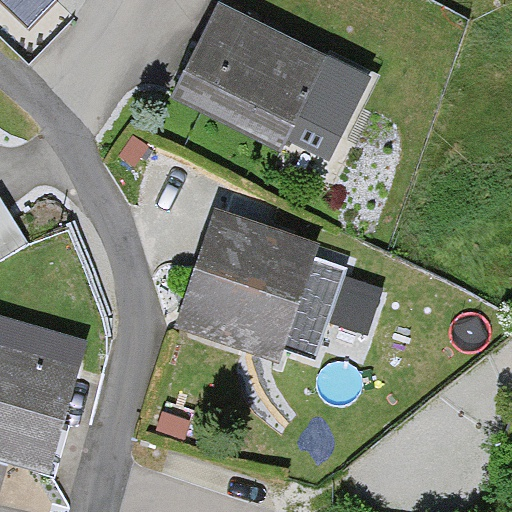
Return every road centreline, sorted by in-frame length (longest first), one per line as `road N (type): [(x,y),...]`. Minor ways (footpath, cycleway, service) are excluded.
road 1 (residential): [(106,511),(149,331),(135,247),(71,131)]
road 2 (residential): [(71,131),(118,0)]
